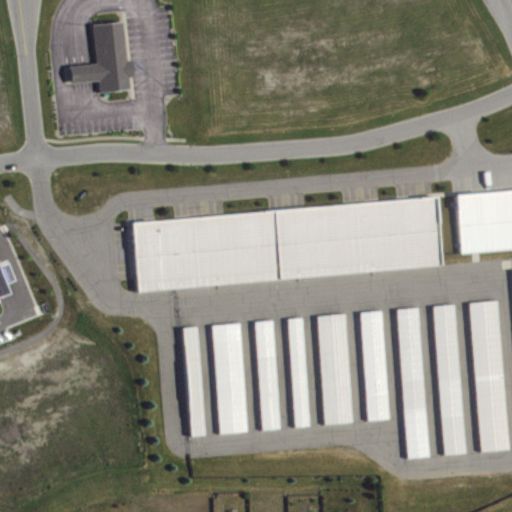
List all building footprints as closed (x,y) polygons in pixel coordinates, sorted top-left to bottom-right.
[(87,24),(91,62),(63,65),(65,82),(93,79),(94,91),(124,88),(123,76),(128,76),(126,59),(122,60),(118,21),(87,24)] [(450,193),(511,187),(511,246),(456,251),(450,193)] [(127,221),(431,194),(436,253),(437,262),(173,286),(133,289),(127,221)] [(0,261),(2,261),(9,278),(0,281),(0,261)] [(493,298),(465,300),(478,449),(506,447),(493,298)] [(450,302),(428,304),(441,453),(462,451),(450,302)] [(413,305),(392,307),(405,456),(426,454),(413,305)] [(377,309),(355,310),(365,418),(387,416),(377,309)] [(341,312),(350,420),(322,422),(313,314),(341,312)] [(298,315),(307,423),(292,425),(283,317),(298,315)] [(268,318),(250,319),(259,427),(277,426),(268,318)] [(235,320),(207,323),(216,432),(244,429),(235,320)] [(191,324),(177,326),(187,434),(202,432),(191,324)]
